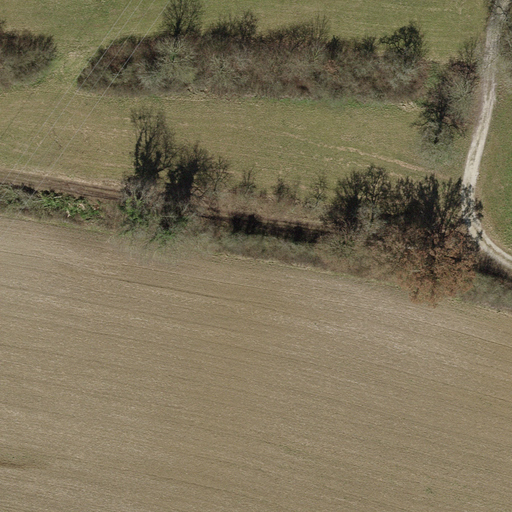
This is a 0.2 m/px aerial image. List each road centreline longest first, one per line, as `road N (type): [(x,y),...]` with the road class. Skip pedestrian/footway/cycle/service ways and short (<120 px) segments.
road 1 (track): [(478,246),(184,216),(0,177)]
road 2 (track): [(510,0),(498,18),(460,212),(478,246),(511,270)]
